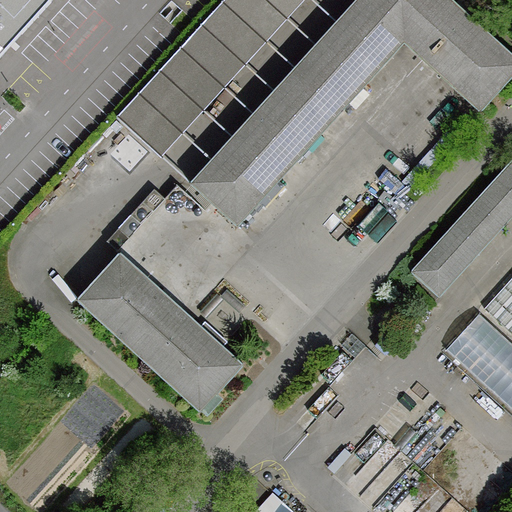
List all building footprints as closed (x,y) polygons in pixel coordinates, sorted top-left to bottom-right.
[(0,0),(0,62),(57,0),(0,0)] [(159,156),(301,0),(222,0),(116,117),(119,121),(159,156)] [(511,75),(511,54),(451,0),(356,0),(189,184),(213,206),(235,225),(403,41),(480,111),(511,75)] [(511,161),(412,272),(440,298),(511,217),(511,161)] [(224,346),(119,252),(76,299),(81,303),(201,412),(244,364),(224,346)] [(511,280),(486,309),(511,332),(511,280)] [(292,340),(325,305),(305,285),(271,320),(292,340)] [(511,343),(480,314),(447,351),(511,409),(511,343)] [(294,511),(273,493),(258,509),(261,511),(294,511)]
